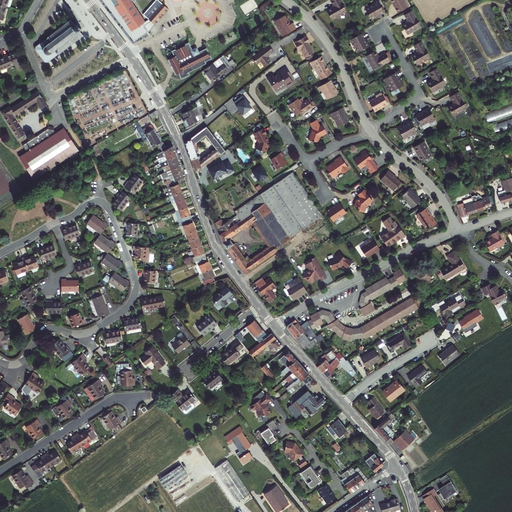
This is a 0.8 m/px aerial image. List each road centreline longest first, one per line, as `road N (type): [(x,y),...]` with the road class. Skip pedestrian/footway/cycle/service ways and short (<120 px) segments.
road 1 (residential): [(0,361),(24,359),(47,328),(93,329),(134,294),(102,201),(86,201),(53,222)]
road 2 (tertiary): [(131,57),(178,141),(215,246),(259,307)]
road 3 (residential): [(275,326),(457,230)]
road 4 (residential): [(0,472),(112,398),(147,395)]
road 5 (residential): [(20,30),(50,96),(131,57)]
road 6 (residential): [(285,0),(333,51),(369,130)]
road 7 (residential): [(381,24),(417,94),(369,130)]
road 8 (residential): [(369,130),(425,180),(457,230)]
